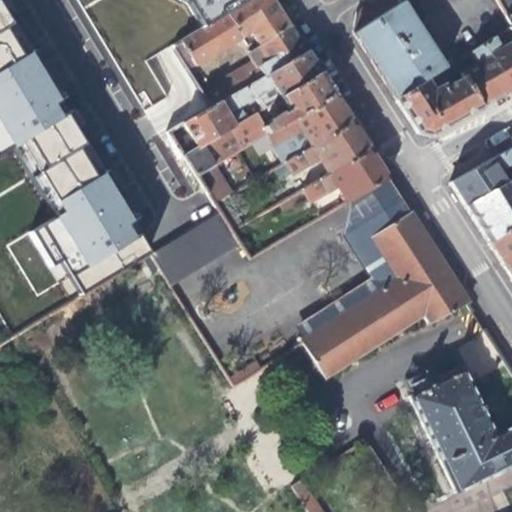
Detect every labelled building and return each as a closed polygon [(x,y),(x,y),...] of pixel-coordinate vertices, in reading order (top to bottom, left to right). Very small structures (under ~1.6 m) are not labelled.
[(54,259),(76,297),(149,253),(152,251),(111,183),(55,90),(0,0),(0,148),(15,140),(55,211),(24,228),(44,264),(54,259)] [(183,0),(189,3),(203,28),(247,0),(183,0)] [(269,0),(247,0),(224,15),(240,39),(245,46),(252,42),(255,47),(286,26),(271,3),(269,0)] [(372,0),(370,2),(378,14),(398,1),(399,0),(372,0)] [(511,8),(507,0),(504,0),(495,5),(509,30),(511,35),(511,8)] [(443,70),(398,1),(378,14),(348,33),(375,73),(393,101),(421,84),(443,70)] [(351,20),(348,33),(378,14),(370,2),(362,7),(352,13),(351,20)] [(188,71),(240,39),(224,15),(203,28),(173,47),(188,71)] [(217,86),(226,101),(303,52),(291,34),(286,26),(255,47),(262,57),(217,86)] [(492,41),(479,48),(505,94),(511,90),(511,39),(496,48),(492,41)] [(473,66),(457,77),(459,79),(476,111),(492,102),(505,94),(479,48),(468,55),(473,66)] [(194,144),(181,153),(184,158),(201,148),(241,123),(234,112),(251,102),(257,112),(277,99),(317,74),(308,60),(303,52),(226,101),(222,104),(212,110),(185,127),(194,144)] [(451,66),(443,70),(421,84),(428,95),(440,87),(442,90),(459,79),(457,77),(451,66)] [(240,152),(264,137),(331,96),(320,80),(317,74),(277,99),(284,110),(264,123),(266,127),(259,132),(258,130),(236,144),(240,152)] [(428,95),(421,84),(393,101),(399,109),(416,134),(429,137),(476,111),(459,79),(442,90),(440,87),(428,95)] [(299,131),(309,148),(348,123),(338,108),(331,96),(264,137),(271,147),(299,131)] [(218,97),(208,103),(212,110),(222,104),(218,97)] [(319,172),(323,177),(366,151),(357,136),(348,123),(309,148),(283,163),(290,174),(317,159),(323,170),(319,172)] [(511,146),(446,183),(453,194),(462,209),(504,186),(496,173),(511,162),(511,146)] [(213,168),(201,148),(184,158),(197,178),(209,170),(213,168)] [(343,202),(346,201),(384,178),(372,161),(366,151),(323,177),(300,191),(306,201),(333,185),(343,202)] [(226,199),(209,170),(197,178),(214,206),(223,201),(226,199)] [(346,201),(360,223),(397,199),(384,178),(346,201)] [(511,180),(504,186),(462,209),(470,221),(484,242),(511,227),(511,180)] [(397,199),(360,223),(368,237),(394,279),(298,342),(322,378),(418,317),(424,326),(463,302),(444,272),(400,204),(397,199)] [(239,228),(223,201),(214,206),(217,212),(230,234),(239,228)] [(236,242),(230,234),(217,212),(208,217),(152,251),(149,253),(168,283),(236,242)] [(511,227),(484,242),(491,254),(500,267),(511,260),(511,227)] [(511,260),(500,267),(504,273),(511,286),(511,260)] [(234,386),(262,372),(256,361),(229,374),(234,386)] [(450,491),(473,481),(489,473),(511,462),(511,424),(488,435),(462,382),(456,371),(405,396),(450,491)] [(473,481),(486,511),(505,511),(489,473),(473,481)] [(296,479),(287,484),(304,511),(318,511),(313,503),(296,479)]
